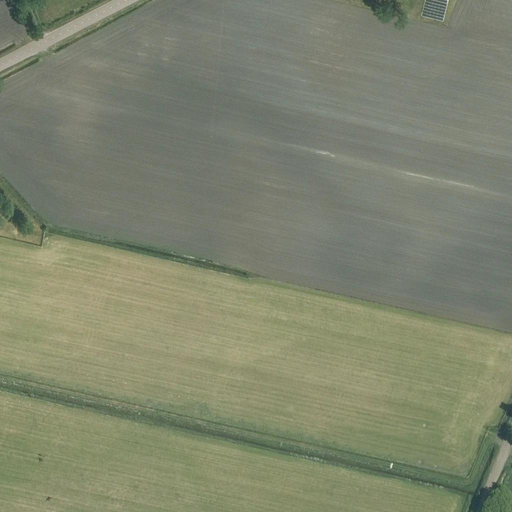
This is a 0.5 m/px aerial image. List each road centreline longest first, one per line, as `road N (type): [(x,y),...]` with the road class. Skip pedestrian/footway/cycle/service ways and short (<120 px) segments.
road 1 (track): [(507,443),(491,437),(473,480),(463,484),(0,380)]
road 2 (tertiary): [(0,64),(125,0)]
